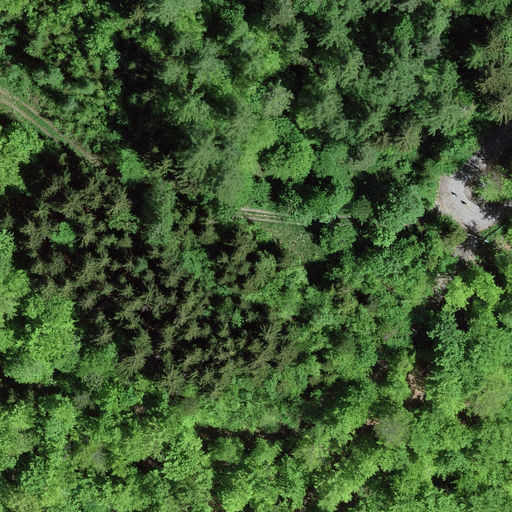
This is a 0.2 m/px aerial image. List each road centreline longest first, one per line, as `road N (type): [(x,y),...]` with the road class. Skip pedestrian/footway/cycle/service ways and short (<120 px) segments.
road 1 (track): [(481,220),(412,326),(373,367),(275,433),(243,436),(171,420),(0,367)]
road 2 (track): [(458,197),(389,223),(151,200),(17,101)]
road 3 (track): [(511,208),(481,220),(458,197),(458,179),(511,130)]
road 4 (track): [(0,453),(23,475),(89,498),(101,511)]
